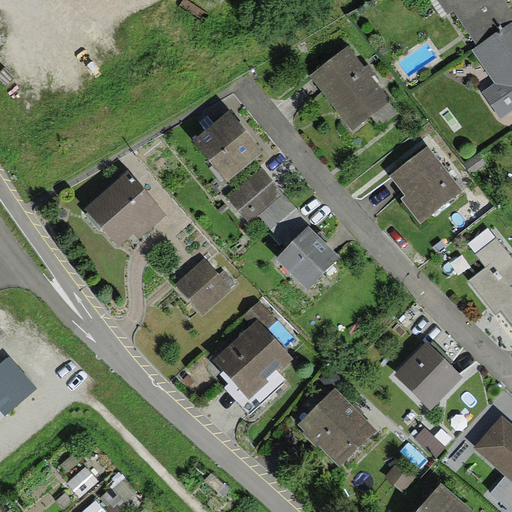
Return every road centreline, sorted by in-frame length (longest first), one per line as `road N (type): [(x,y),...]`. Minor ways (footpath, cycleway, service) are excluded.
road 1 (residential): [(0,212),(62,299),(160,401),(287,511)]
road 2 (residential): [(511,376),(326,193),(242,83)]
